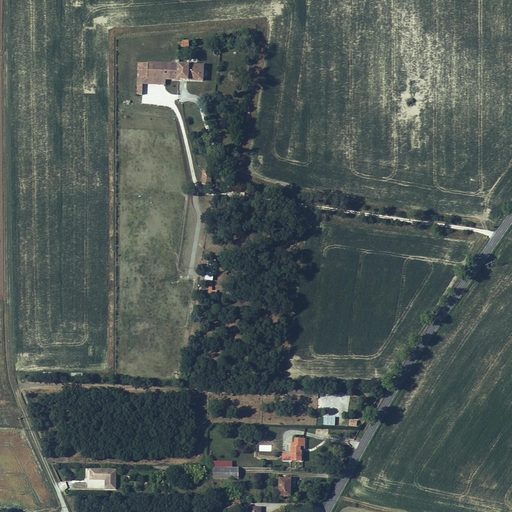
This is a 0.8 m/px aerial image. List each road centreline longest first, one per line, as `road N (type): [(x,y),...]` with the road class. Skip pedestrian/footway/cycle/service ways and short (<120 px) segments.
road 1 (track): [(5,0),(6,344),(10,374),(54,483)]
road 2 (primary): [(324,511),(385,398),(511,212)]
